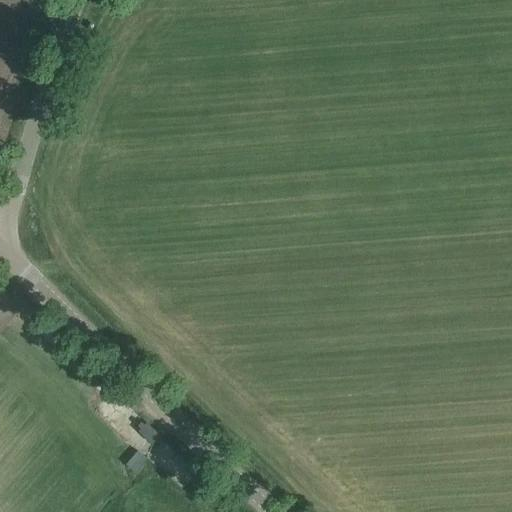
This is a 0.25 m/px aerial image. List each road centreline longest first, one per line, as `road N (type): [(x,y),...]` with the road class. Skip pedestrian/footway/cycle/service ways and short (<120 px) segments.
road 1 (tertiary): [(281,511),(0,246)]
road 2 (unclassified): [(0,203),(69,0)]
